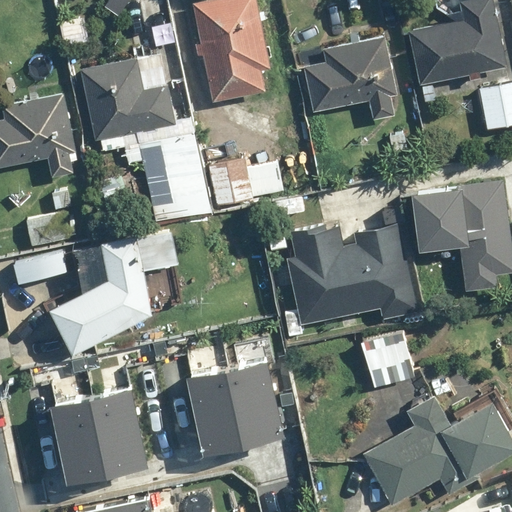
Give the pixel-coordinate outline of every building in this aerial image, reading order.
[(258,0),(193,0),(212,91),(265,80),(261,60),(271,58),(258,0)] [(282,0),(266,0),(270,14),(285,10),(282,0)] [(496,0),(461,0),(463,9),(409,20),(420,75),(508,58),(496,0)] [(385,26),(323,39),(326,51),(304,56),(314,103),(369,91),(373,111),(395,106),(391,87),(398,86),(385,26)] [(165,71),(159,44),(137,48),(143,76),(165,71)] [(137,47),(79,59),(94,130),(175,113),(167,71),(165,71),(143,76),(137,48),(137,47)] [(511,73),(480,80),(487,120),(511,115),(511,73)] [(63,82),(2,95),(5,110),(0,110),(0,157),(47,148),(51,167),(73,162),(70,145),(76,144),(63,82)] [(415,107),(398,111),(401,126),(390,128),(395,150),(423,144),(415,107)] [(192,118),(137,130),(137,132),(127,134),(132,156),(144,153),(158,215),(211,203),(192,118)] [(217,197),(302,180),(294,140),(275,144),(271,124),(241,130),(239,122),(203,129),(217,197)] [(100,169),(98,156),(89,158),(92,171),(100,169)] [(511,262),(511,237),(503,170),(460,175),(460,173),(411,179),(418,234),(408,235),(414,276),(465,269),(466,283),(497,279),(495,265),(511,262)] [(319,194),(285,201),(291,229),(325,222),(319,194)] [(62,205),(26,213),(31,239),(68,231),(62,205)] [(142,261),(177,254),(170,219),(135,226),(142,261)] [(107,270),(49,296),(72,343),(151,304),(142,261),(135,226),(100,232),(107,270)] [(393,232),(302,245),(311,307),(401,295),(393,232)] [(401,321),(360,332),(372,377),(413,366),(401,321)] [(269,347),(229,355),(244,436),(284,429),(269,347)] [(229,355),(191,361),(206,442),(244,436),(229,355)] [(136,374),(96,381),(111,462),(151,455),(136,374)] [(96,381),(58,388),(73,469),(111,462),(96,381)] [(363,442),(392,495),(440,469),(448,485),(480,467),(475,459),(511,440),(511,426),(492,389),(450,411),(436,385),(406,401),(414,415),(363,442)] [(159,511),(152,483),(77,501),(80,511),(159,511)]
